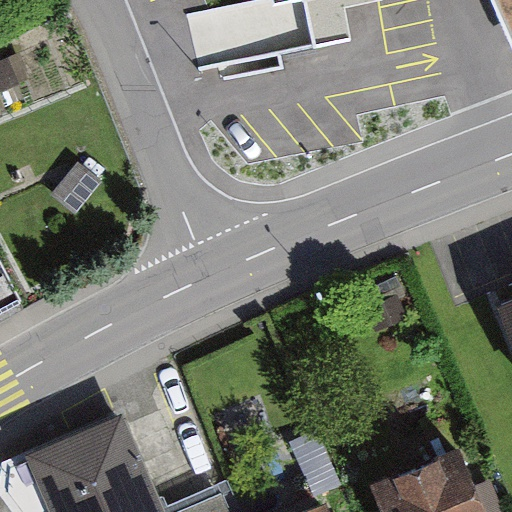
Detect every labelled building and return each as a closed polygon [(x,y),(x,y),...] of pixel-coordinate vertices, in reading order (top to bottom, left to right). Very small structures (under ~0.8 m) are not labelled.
[(511,0),(494,0),(511,40),(511,0)] [(79,165),(53,197),(78,217),(104,185),(79,165)] [(0,319),(26,305),(0,256),(0,319)] [(167,511),(126,417),(31,457),(54,511),(229,511),(222,495),(182,511),(167,511)] [(489,511),(469,459),(389,485),(398,511),(489,511)] [(308,511),(334,511),(330,503),(308,511)]
